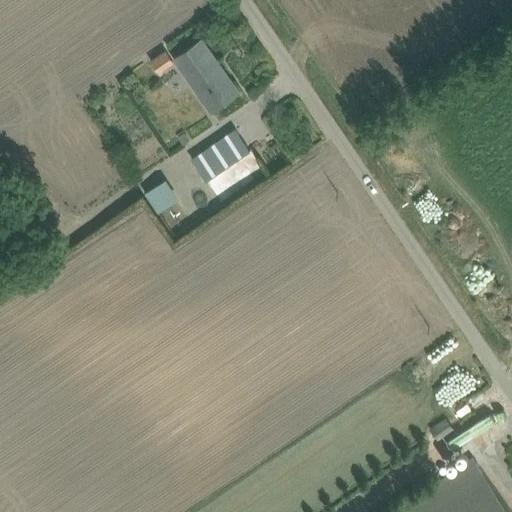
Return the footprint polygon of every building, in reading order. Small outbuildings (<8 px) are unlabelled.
[(202,35),(171,56),(209,108),(239,87),(202,35)] [(225,117),(182,149),(199,171),(242,139),(225,117)] [(154,202),(171,187),(154,167),(137,182),(154,202)] [(427,433),(445,421),(437,408),(418,420),(427,433)] [(511,511),(511,497),(474,443),(376,511),(511,511)]
